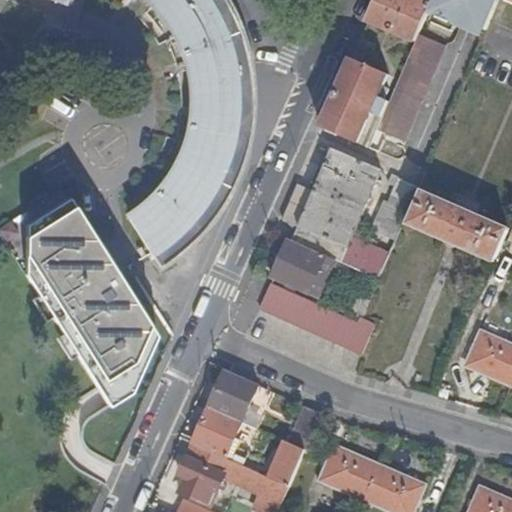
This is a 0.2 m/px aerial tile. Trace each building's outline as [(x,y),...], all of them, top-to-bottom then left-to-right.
[(143,0),(154,10),(164,21),(170,32),(179,48),(184,62),(188,82),(189,98),(189,115),(187,129),(183,144),(175,163),(163,182),(153,195),(134,211),(127,216),(153,256),(176,239),(185,232),(196,220),(208,204),(221,184),(231,158),(237,139),(240,115),(241,93),(238,69),(231,41),(221,18),(211,1),(210,0),(143,0)] [(424,0),(379,0),(369,23),(417,43),(420,35),(432,8),(434,4),(424,0)] [(432,8),(489,32),(502,0),(435,0),(434,4),(432,8)] [(391,102),(379,131),(408,144),(449,48),(420,35),(417,43),(391,102)] [(353,59),(322,128),(371,149),(379,131),(391,102),(387,100),(391,90),(386,87),(391,76),(353,59)] [(294,242),(337,262),(380,281),(391,256),(354,240),(383,171),(333,150),(294,242)] [(394,238),(398,240),(419,194),(421,187),(404,179),(399,182),(390,205),(402,211),(394,231),(396,232),(394,238)] [(156,332),(62,186),(0,225),(0,231),(108,402),(129,389),(156,332)] [(494,262),(509,230),(477,215),(482,206),(461,196),(456,206),(426,193),(411,224),(494,262)] [(279,268),(273,281),(319,301),(337,262),(294,242),(291,241),(284,257),(279,255),(274,266),(279,268)] [(377,326),(363,320),(360,325),(273,286),(262,312),(364,356),(377,326)] [(356,309),(366,314),(373,300),(362,295),(356,309)] [(468,366),(511,385),(511,344),(483,332),(468,366)] [(248,413),(259,386),(227,372),(211,409),(244,423),(248,413)] [(308,408),(293,445),(307,451),(322,414),(308,408)] [(230,454),(244,423),(211,409),(195,445),(244,467),(246,462),(230,454)] [(263,418),(248,413),(244,423),(258,430),(263,418)] [(291,488),(307,451),(286,442),(281,455),(277,454),(273,463),(277,465),(273,473),(268,471),(265,477),(291,488)] [(284,504),(291,488),(265,477),(244,467),(195,445),(181,476),(186,478),(180,493),(213,508),(226,478),(284,504)] [(390,511),(414,511),(426,487),(336,448),(321,482),(390,511)] [(471,511),(511,511),(511,501),(482,489),(471,511)] [(206,511),(186,503),(181,511),(206,511)]
